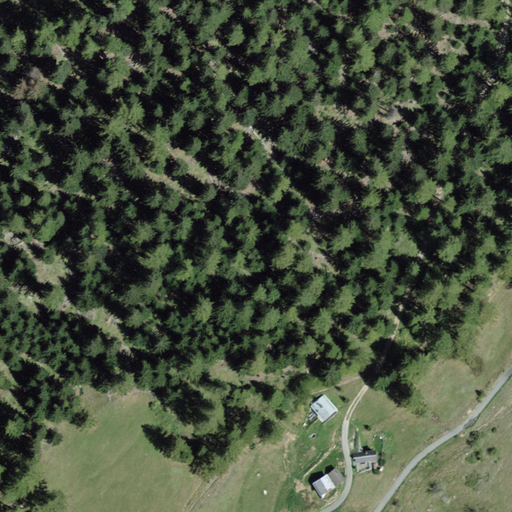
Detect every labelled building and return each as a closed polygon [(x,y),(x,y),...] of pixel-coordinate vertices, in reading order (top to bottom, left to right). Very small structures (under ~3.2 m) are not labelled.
[(328,394),(314,404),(327,421),(341,411),(328,394)] [(380,449),(359,450),(359,459),(380,458),(380,449)] [(339,466),(331,473),(343,486),(351,479),(339,466)] [(331,473),(316,482),(325,497),(341,487),(331,473)] [(308,485),(293,497),(305,511),(309,511),(322,501),(308,485)]
